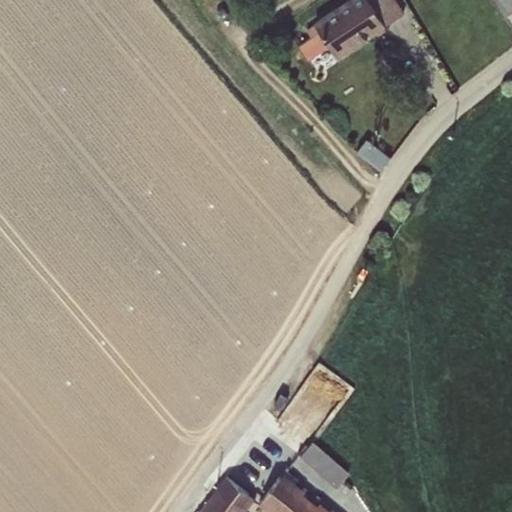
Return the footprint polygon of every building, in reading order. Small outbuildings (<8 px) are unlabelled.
[(345,0),(314,21),(320,30),(298,44),(307,59),(329,44),(337,56),(403,13),(394,0),(345,0)] [(511,0),(493,0),(504,17),(511,11),(511,0)] [(354,150),(379,169),(389,156),(364,137),(354,150)] [(282,473),(258,505),(267,511),(331,511),(320,503),(318,505),(302,492),(304,489),(282,473)] [(243,511),(253,499),(226,476),(199,511),(243,511)]
